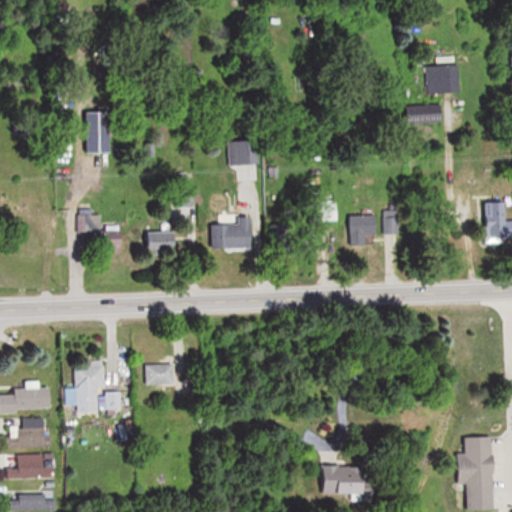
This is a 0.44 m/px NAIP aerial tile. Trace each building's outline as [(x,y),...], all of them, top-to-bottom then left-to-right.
[(462,91),(460,63),(427,65),(428,93),(462,91)] [(410,122),(444,122),(444,104),(410,104),(410,122)] [(253,139),(229,139),(229,163),(253,163),(253,139)] [(511,236),(511,219),(506,220),(506,201),(485,201),(485,235),(504,235),(504,237),(511,236)] [(93,210),(78,210),(78,232),(93,232),(93,210)] [(348,244),(371,244),(370,232),(383,232),(382,213),(348,214),(348,244)] [(252,223),(214,223),(214,250),(252,250),(252,223)] [(275,224),(275,252),(296,252),(296,224),(275,224)] [(107,251),(125,251),(125,230),(107,230),(107,251)] [(147,249),(182,249),(182,230),(147,230),(147,249)] [(175,386),(175,362),(145,362),(145,386),(175,386)] [(76,367),(76,388),(67,388),(67,405),(79,405),(79,412),(121,411),(120,392),(103,393),(103,366),(76,367)] [(52,387),(28,387),(28,389),(15,389),(15,395),(0,394),(0,410),(52,411),(52,387)] [(11,426),(11,438),(8,438),(8,447),(49,447),(49,418),(21,418),(21,426),(11,426)] [(495,510),(494,437),(464,437),(464,452),(457,452),(457,485),(468,485),(468,510),(495,510)] [(57,461),(10,461),(10,478),(57,478),(57,461)] [(351,499),(367,501),(372,470),(324,462),(319,492),(351,496),(351,499)] [(9,490),(9,510),(53,510),(53,490),(9,490)]
